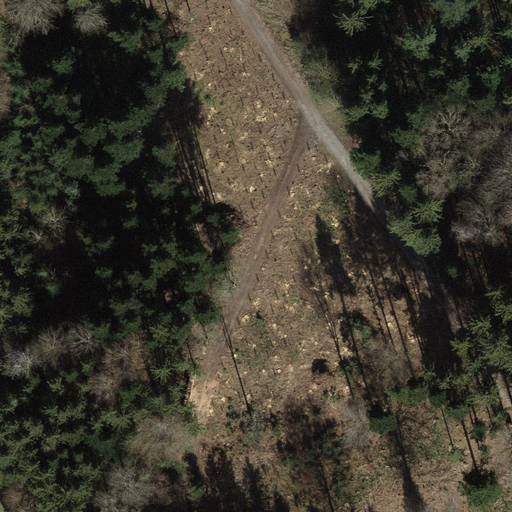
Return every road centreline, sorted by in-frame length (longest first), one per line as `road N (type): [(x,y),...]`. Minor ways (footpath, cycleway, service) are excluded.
road 1 (track): [(247,0),(511,419)]
road 2 (track): [(296,87),(182,511)]
